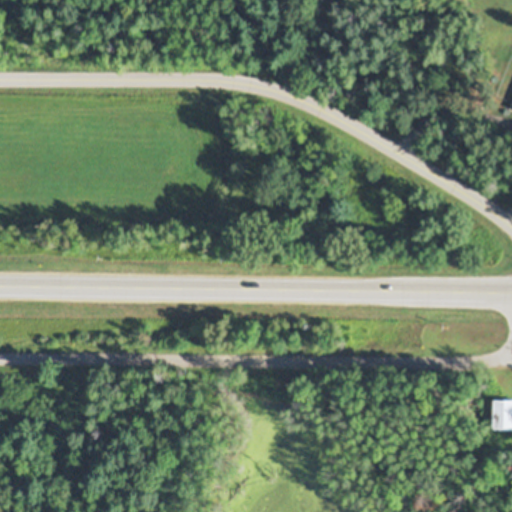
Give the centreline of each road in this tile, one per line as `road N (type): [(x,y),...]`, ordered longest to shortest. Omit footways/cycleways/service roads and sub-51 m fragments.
road 1 (residential): [(511,223),(317,106),(264,86),(0,76)]
road 2 (residential): [(0,358),(490,362),(511,346)]
road 3 (secondary): [(511,290),(0,287)]
